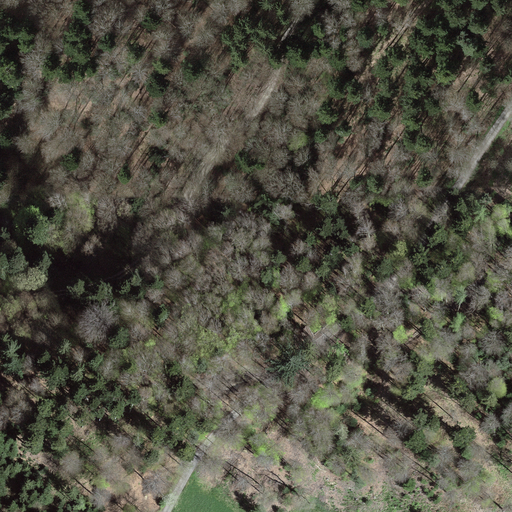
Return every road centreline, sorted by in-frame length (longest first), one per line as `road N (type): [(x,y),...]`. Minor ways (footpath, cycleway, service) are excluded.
road 1 (unclassified): [(511,109),(394,281),(221,426),(165,511)]
road 2 (track): [(0,299),(98,285),(127,271),(243,126),(270,85),(283,33),(312,0)]
road 3 (track): [(384,291),(461,292),(511,262)]
